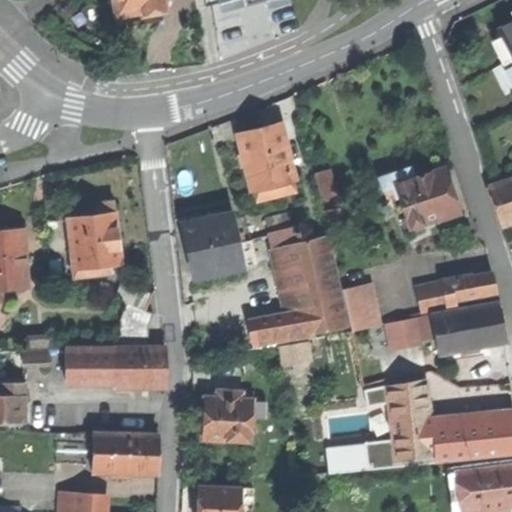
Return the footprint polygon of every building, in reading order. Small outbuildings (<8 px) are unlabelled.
[(115,0),(118,15),(143,10),(144,15),(166,10),(163,0),(115,0)] [(214,4),(219,3),(217,0),(196,0),(199,9),(214,4)] [(239,7),(264,0),(228,0),(219,3),(221,12),(239,7)] [(291,2),(290,0),(264,0),(267,9),(291,2)] [(511,21),(496,30),(500,37),(511,60),(511,21)] [(503,65),(511,60),(500,37),(492,41),(503,65)] [(252,190),(294,179),(286,147),(280,125),(238,136),(252,190)] [(320,198),(335,195),(328,169),(314,173),(320,198)] [(436,222),(458,215),(450,190),(443,170),(414,179),(410,169),(378,179),(386,200),(399,196),(406,219),(400,221),(403,229),(409,227),(409,229),(435,220),(436,222)] [(500,223),(511,219),(511,177),(489,185),(494,202),(500,223)] [(106,266),(120,264),(115,224),(113,203),(95,205),(97,216),(67,219),(73,278),(107,274),(106,266)] [(328,231),(344,227),(339,207),(323,211),(328,231)] [(305,334),(345,326),(325,236),(296,244),(294,236),(298,236),(297,231),(293,232),(290,215),(265,220),(286,315),(247,323),(252,347),(305,336),(305,334)] [(236,244),(231,220),(182,230),(192,273),(205,270),(239,263),(240,263),(236,244)] [(0,300),(2,301),(1,290),(25,289),(23,259),(22,229),(0,229),(0,300)] [(250,241),(236,244),(240,263),(239,263),(240,269),(255,265),(250,241)] [(455,305),(454,300),(495,292),(493,282),(491,273),(420,287),(425,312),(455,305)] [(116,299),(126,303),(146,310),(152,294),(122,283),(116,299)] [(349,332),(376,326),(368,284),(340,290),(349,332)] [(418,314),(425,312),(420,287),(413,288),(418,314)] [(437,353),(504,341),(500,320),(497,302),(430,314),(437,353)] [(119,342),(148,341),(148,325),(153,313),(146,310),(126,303),(120,317),(119,342)] [(28,344),(47,343),(47,332),(28,332),(28,344)] [(150,386),(165,386),(164,348),(65,348),(64,381),(113,381),(114,387),(150,386)] [(47,350),(22,351),(23,364),(48,363),(47,350)] [(385,385),(364,390),(367,404),(387,400),(396,460),(434,455),(434,461),(511,454),(511,421),(467,427),(466,417),(444,419),(445,429),(431,430),(426,397),(429,397),(426,378),(385,384),(385,385)] [(23,402),(21,384),(0,384),(0,422),(23,423),(23,402)] [(202,439),(249,442),(251,400),(240,399),(241,391),(221,390),(221,398),(204,397),(203,420),(202,439)] [(348,410),(368,407),(367,404),(364,390),(344,394),(348,410)] [(137,474),(157,475),(158,435),(92,433),(91,473),(137,474)] [(511,465),(453,473),(458,509),(476,507),(477,511),(504,511),(508,511),(507,504),(511,503),(511,465)] [(239,511),(240,508),(241,487),(197,486),(196,511),(239,511)] [(241,487),(240,508),(252,509),(253,488),(241,487)] [(57,511),(100,511),(101,495),(59,494),(57,511)]
